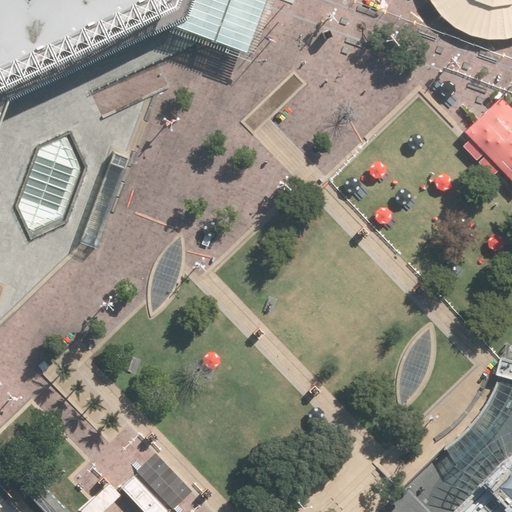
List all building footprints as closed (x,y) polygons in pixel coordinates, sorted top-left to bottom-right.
[(0,0),(0,118),(4,108),(8,97),(32,86),(185,15),(191,0),(0,0)] [(508,19),(511,18),(511,0),(441,0),(448,5),(459,12),(471,16),(483,19),(496,20),(508,19)] [(363,47),(334,123),(398,142),(425,70),(363,47)] [(319,89),(337,98),(348,75),(329,67),(319,89)] [(465,124),(511,174),(511,102),(501,91),(465,124)] [(286,136),(300,151),(312,140),(325,154),(337,144),(320,191),(353,203),(371,153),(339,142),(340,140),(314,111),(286,136)] [(106,162),(78,241),(87,244),(97,247),(124,168),(106,162)] [(423,165),(376,222),(415,254),(462,198),(423,165)] [(340,269),(305,306),(354,350),(388,312),(340,269)] [(511,295),(503,303),(511,313),(511,295)] [(511,358),(504,356),(498,377),(510,380),(511,380),(511,358)] [(511,380),(510,380),(498,377),(494,396),(487,409),(478,421),(465,435),(452,446),(448,449),(466,474),(486,456),(501,440),(510,428),(511,425),(511,380)] [(444,482),(477,495),(484,482),(492,473),(502,464),(511,456),(511,415),(495,423),(485,430),(474,440),(460,454),(451,468),(444,482)] [(511,511),(511,467),(501,477),(486,492),(464,511),(511,511)] [(134,468),(121,480),(151,511),(161,511),(169,505),(134,468)]
